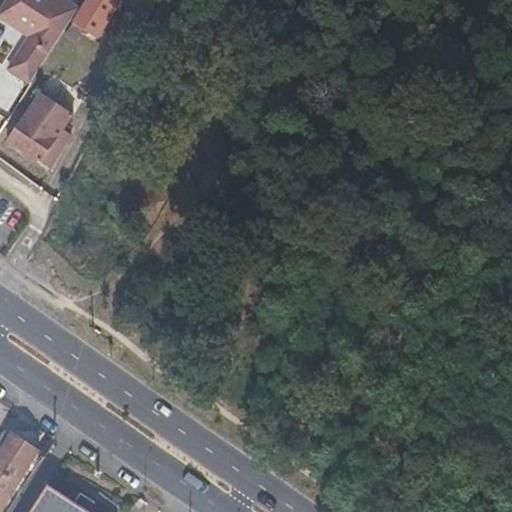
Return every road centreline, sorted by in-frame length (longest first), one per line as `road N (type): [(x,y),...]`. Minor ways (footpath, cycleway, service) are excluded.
road 1 (track): [(363,511),(16,260)]
road 2 (secondary): [(300,511),(0,298)]
road 3 (secondary): [(0,356),(223,511)]
